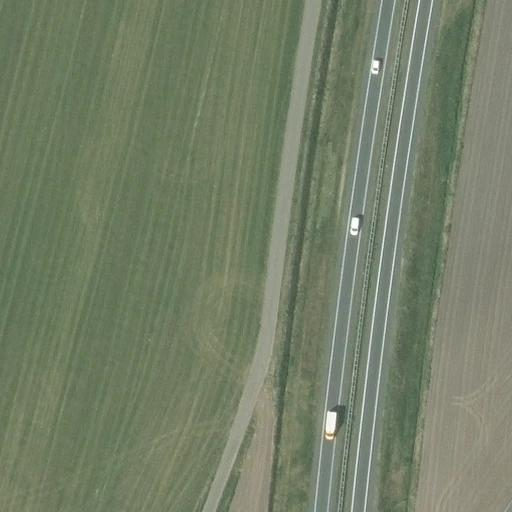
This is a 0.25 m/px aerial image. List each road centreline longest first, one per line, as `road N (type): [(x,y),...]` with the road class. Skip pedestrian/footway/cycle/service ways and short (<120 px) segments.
road 1 (unclassified): [(316,0),(255,383),(207,511)]
road 2 (trunk): [(353,511),(425,0)]
road 3 (trunk): [(385,0),(320,511)]
